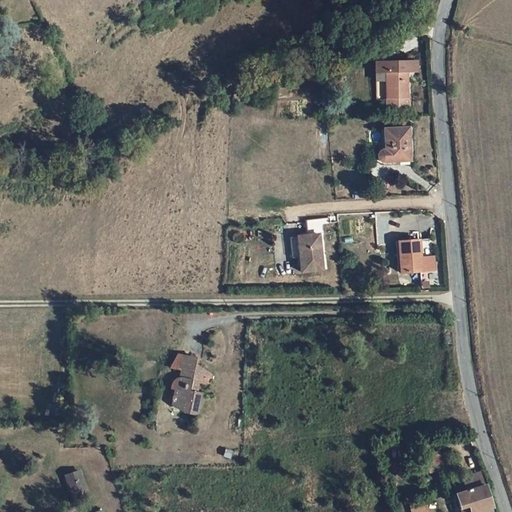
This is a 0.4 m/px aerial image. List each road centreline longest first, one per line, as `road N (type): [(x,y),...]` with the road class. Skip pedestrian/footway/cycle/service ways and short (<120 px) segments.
road 1 (tertiary): [(507,511),(466,379),(434,47),(446,0)]
road 2 (track): [(0,303),(458,296)]
